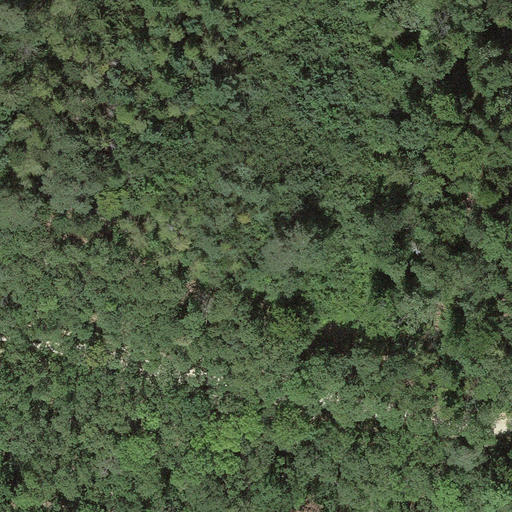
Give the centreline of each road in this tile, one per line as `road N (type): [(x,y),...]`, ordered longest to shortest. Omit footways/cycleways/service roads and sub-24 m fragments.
road 1 (track): [(0,334),(477,429),(511,423)]
road 2 (track): [(511,309),(399,0)]
